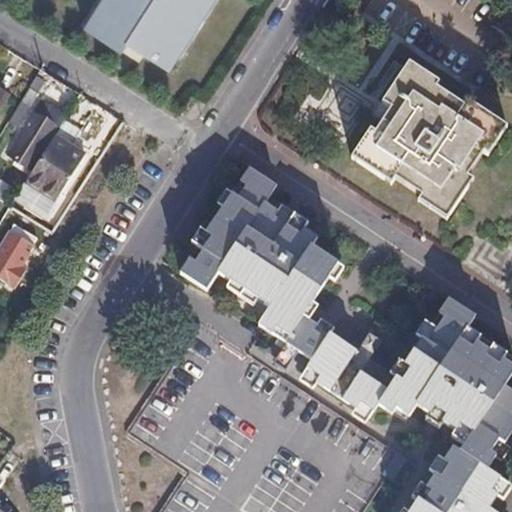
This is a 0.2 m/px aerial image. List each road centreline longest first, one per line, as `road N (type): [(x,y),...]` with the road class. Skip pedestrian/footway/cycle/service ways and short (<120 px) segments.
road 1 (residential): [(103,511),(80,378),(84,360),(211,157)]
road 2 (residential): [(0,28),(211,157)]
road 3 (residential): [(211,157),(312,0)]
